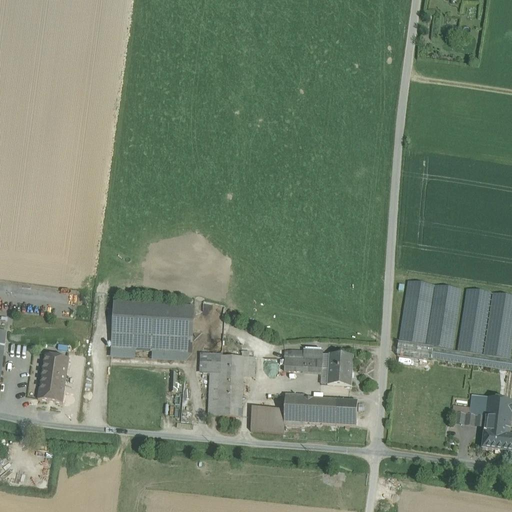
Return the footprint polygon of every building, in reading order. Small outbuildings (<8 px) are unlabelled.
[(462,291),(407,282),(398,344),(433,349),(453,352),(462,291)] [(511,344),(511,297),(467,291),(458,353),(483,357),(510,361),(511,344)] [(194,309),(115,304),(113,335),(192,340),(194,309)] [(192,340),(113,335),(112,351),(179,355),(191,355),(192,340)] [(511,361),(510,361),(483,357),(458,353),(453,352),(433,349),(432,360),(472,366),(511,372),(511,361)] [(179,355),(111,351),(110,370),(178,373),(179,355)] [(223,356),(201,355),(199,375),(212,376),(221,376),(221,358),(223,358),(223,356)] [(307,355),(304,355),(304,361),(303,374),(319,374),(322,375),(323,359),(323,356),(307,355)] [(69,360),(44,356),(38,401),(63,405),(69,360)] [(352,358),(331,357),(331,360),(329,384),(329,387),(350,388),(350,385),(352,361),(352,358)] [(223,358),(221,358),(221,376),(219,418),(240,419),(242,380),(243,359),(223,358)] [(254,359),(243,359),(242,380),(253,380),(254,359)] [(304,361),(285,360),(284,373),(303,374),(304,361)] [(511,372),(472,366),(467,396),(472,397),(511,403),(511,372)] [(178,375),(170,374),(169,394),(177,394),(178,375)] [(221,376),(212,376),(210,397),(208,397),(208,398),(209,398),(208,417),(219,418),(221,376)] [(357,403),(305,400),(305,397),(285,397),(285,412),(284,427),(285,427),(303,428),(303,425),(356,428),(357,403)] [(489,400),(472,397),(469,423),(477,424),(479,411),(487,412),(487,413),(489,400)] [(511,414),(511,403),(489,400),(487,413),(511,416),(511,415),(511,414)] [(285,412),(261,410),(252,412),(251,433),(284,436),(285,427),(284,427),(285,412)] [(487,413),(487,412),(486,419),(511,422),(511,416),(487,413)] [(511,422),(486,419),(482,451),(511,454),(511,437),(509,437),(511,422)] [(213,499),(152,493),(151,502),(212,509),(213,499)]
